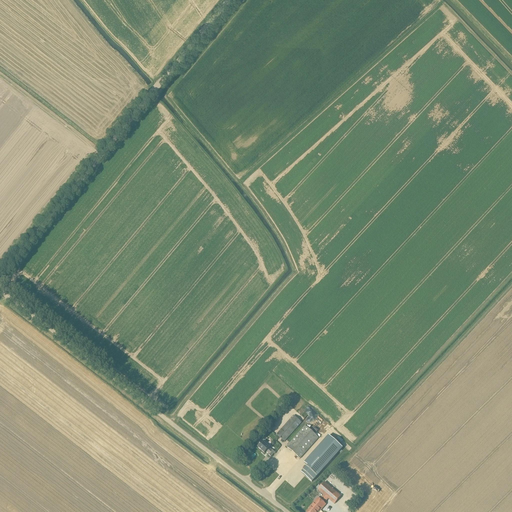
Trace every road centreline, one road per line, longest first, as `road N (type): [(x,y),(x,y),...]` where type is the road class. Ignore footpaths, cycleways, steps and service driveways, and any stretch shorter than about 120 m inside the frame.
road 1 (tertiary): [(0,280),(228,0)]
road 2 (unclassified): [(283,511),(0,289)]
